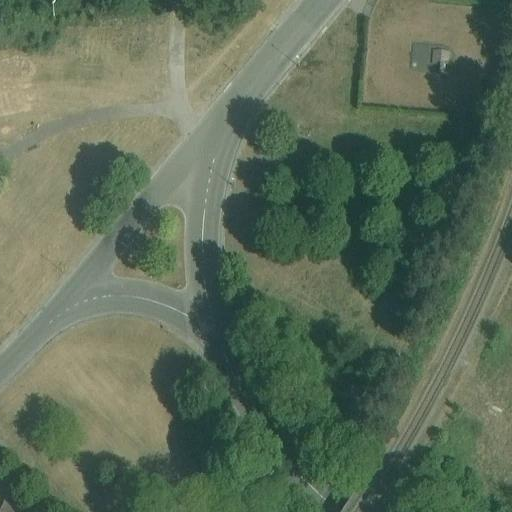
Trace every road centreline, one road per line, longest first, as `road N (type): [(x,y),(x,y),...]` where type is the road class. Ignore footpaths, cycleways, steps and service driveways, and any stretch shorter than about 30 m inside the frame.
road 1 (tertiary): [(204,316),(264,434),(341,511)]
road 2 (tertiary): [(78,288),(208,141)]
road 3 (tertiary): [(208,141),(324,0)]
road 4 (tertiary): [(208,141),(204,316)]
road 5 (tertiary): [(78,288),(204,316)]
